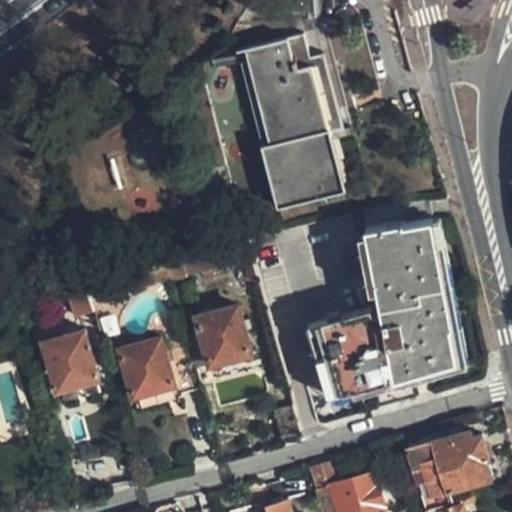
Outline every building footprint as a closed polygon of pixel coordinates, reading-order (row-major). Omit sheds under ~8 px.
[(304,32),(246,48),(271,142),(263,144),(279,205),(346,187),(330,127),(344,123),(325,52),(310,56),(304,32)] [(237,50),(263,144),(271,142),(246,48),(237,50)] [(311,325),(330,396),(460,361),(452,327),(457,326),(440,242),(435,243),(430,219),(434,218),(430,198),(357,210),(364,233),(383,306),(311,325)] [(252,250),(250,240),(170,262),(173,273),(244,253),(252,250)] [(257,268),(252,250),(244,253),(249,271),(257,268)] [(173,273),(170,262),(90,284),(93,296),(117,291),(119,284),(124,286),(173,273)] [(72,302),(93,296),(90,284),(44,299),(48,312),(73,306),(72,302)] [(253,351),(240,304),(200,315),(214,362),(253,351)] [(41,337),(55,386),(97,376),(83,326),(41,337)] [(134,391),(174,380),(160,333),(121,343),(134,391)] [(274,406),(281,434),(301,429),(292,400),(274,406)] [(407,446),(427,507),(453,498),(451,488),(492,474),(486,455),(491,453),(483,430),(463,435),(461,429),(407,446)] [(388,511),(376,472),(338,482),(330,461),(329,461),(310,466),(324,511),(388,511)] [(465,511),(463,504),(469,502),(466,494),(453,498),(427,507),(428,511),(465,511)] [(293,511),(291,501),(269,505),(270,511),(293,511)]
